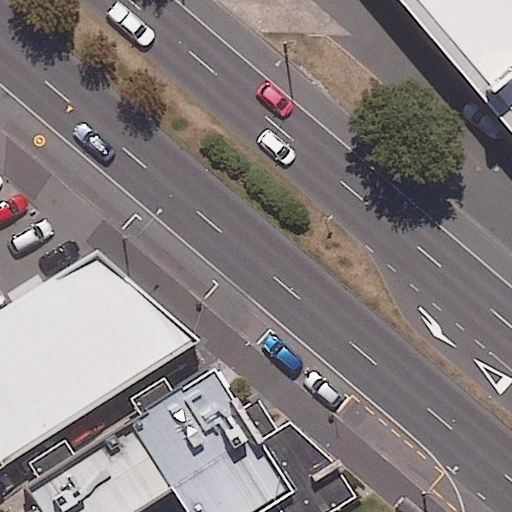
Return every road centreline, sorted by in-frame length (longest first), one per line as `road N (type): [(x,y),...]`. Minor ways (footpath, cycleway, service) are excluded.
road 1 (secondary): [(511,479),(0,40)]
road 2 (secondary): [(133,0),(511,325)]
